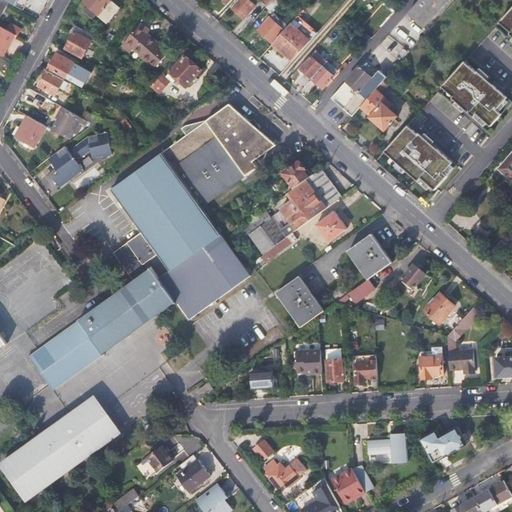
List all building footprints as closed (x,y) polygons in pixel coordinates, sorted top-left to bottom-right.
[(2,0),(4,1),(23,12),(28,2),(25,0),(2,0)] [(85,0),(84,2),(86,3),(95,11),(106,21),(118,9),(108,0),(85,0)] [(255,7),(247,0),(239,0),(233,8),(245,19),(255,7)] [(260,14),(267,20),(271,16),(284,0),(272,0),(267,6),(260,14)] [(420,0),(409,13),(424,27),(448,0),(420,0)] [(90,16),(95,11),(86,3),(81,8),(90,16)] [(511,33),(511,34),(511,8),(503,19),(511,26),(511,31),(511,32),(511,33)] [(249,26),(255,32),(267,20),(260,14),(249,26)] [(156,22),(147,15),(129,35),(138,43),(140,40),(162,59),(175,44),(153,25),(156,22)] [(287,30),(271,16),(267,20),(283,34),(287,30)] [(511,31),(511,26),(503,19),(501,22),(511,32),(511,31)] [(267,20),(255,32),(272,47),(273,45),(283,34),(267,20)] [(10,23),(6,30),(15,35),(16,36),(20,29),(10,23)] [(0,55),(1,56),(10,40),(11,41),(15,35),(6,30),(0,26),(0,55)] [(273,45),(293,63),(314,40),(301,28),(298,32),(290,26),(287,30),(283,34),(273,45)] [(75,33),(67,48),(83,57),(91,42),(75,33)] [(301,69),(313,80),(327,63),(315,53),(301,69)] [(65,78),(64,80),(70,83),(73,77),(68,74),(70,69),(74,71),(77,65),(57,54),(49,69),(65,78)] [(170,71),(186,86),(201,69),(185,55),(170,71)] [(467,70),(471,66),(466,61),(462,65),(467,70)] [(338,73),(327,63),(313,80),(324,90),(338,73)] [(492,126),(511,104),(511,99),(479,71),(478,72),(471,66),(467,70),(462,65),(446,84),(456,94),(454,96),(453,97),(475,116),(478,113),(492,126)] [(342,108),(352,117),(361,107),(376,90),(384,81),(387,78),(379,70),(372,77),(360,67),(347,82),(357,91),(342,108)] [(56,95),(64,80),(48,71),(40,85),(56,95)] [(168,82),(158,73),(153,79),(163,88),(168,82)] [(357,91),(347,82),(332,98),(342,108),(357,91)] [(456,94),(446,84),(443,86),(454,96),(456,94)] [(376,90),(361,107),(371,116),(370,117),(384,131),(397,116),(388,108),(392,104),(376,90)] [(200,123),(184,133),(184,134),(175,140),(174,138),(171,140),(173,142),(160,151),(161,152),(112,189),(144,232),(115,253),(131,274),(134,272),(137,276),(197,232),(211,221),(200,204),(198,201),(203,197),(205,200),(208,204),(259,166),(255,161),(277,144),(258,128),(255,130),(252,126),(251,127),(248,122),(250,121),(229,103),(211,116),(204,121),(200,123)] [(74,129),(81,118),(62,108),(56,119),(58,121),(52,131),(65,138),(67,135),(71,138),(76,130),(74,129)] [(85,112),(82,118),(93,124),(99,119),(85,112)] [(34,148),(46,127),(28,117),(16,137),(34,148)] [(179,126),(184,133),(200,123),(204,121),(203,119),(184,123),(179,126)] [(459,128),(466,134),(474,124),(467,119),(459,128)] [(258,128),(250,121),(248,122),(251,127),(252,126),(255,130),(258,128)] [(444,173),(453,163),(420,133),(418,135),(408,126),(385,152),(419,182),(422,178),(435,190),(448,176),(444,173)] [(84,171),(77,162),(91,151),(93,158),(112,154),(107,132),(89,136),(72,148),(68,149),(65,145),(49,158),(61,174),(54,179),(61,188),(84,171)] [(511,154),(499,169),(511,180),(511,154)] [(286,173),(296,188),(310,177),(311,177),(306,170),(308,169),(302,161),(286,173)] [(325,175),(321,169),(311,177),(310,177),(315,183),(325,175)] [(274,217),(268,209),(232,236),(238,245),(252,235),(265,253),(283,240),(341,196),(325,175),(315,183),(310,177),(296,188),(289,193),(295,201),(274,217)] [(347,229),(335,211),(318,224),(330,241),(347,229)] [(472,231),(483,242),(494,231),(481,220),(472,231)] [(249,275),(211,221),(197,232),(137,276),(140,280),(136,282),(28,361),(51,393),(53,391),(59,387),(175,303),(188,320),(249,275)] [(351,249),(371,278),(377,273),(394,261),(374,233),(351,249)] [(288,246),(283,240),(265,253),(270,260),(288,246)] [(405,279),(416,288),(427,274),(416,265),(405,279)] [(280,292),(303,326),(319,315),(326,310),(302,276),(280,292)] [(350,292),(355,299),(359,301),(378,287),(371,278),(350,292)] [(455,305),(442,293),(426,310),(440,322),(455,305)] [(458,349),(457,340),(457,332),(465,331),(482,313),(474,307),(448,335),(449,340),(451,371),(465,370),(465,373),(476,373),(474,348),(458,349)] [(444,373),(443,355),(442,347),(433,347),(433,356),(421,357),(422,378),(432,378),(432,374),(444,373)] [(312,374),(323,373),(321,349),(296,352),(298,373),(312,372),(312,374)] [(511,356),(497,357),(498,376),(511,375),(511,356)] [(343,359),(328,360),(329,382),(344,381),(343,359)] [(370,365),(356,365),(357,384),(366,384),(365,376),(371,375),(371,379),(379,378),(378,361),(370,361),(370,365)] [(273,388),(273,371),(252,372),(252,389),(273,388)] [(207,385),(198,391),(203,397),(214,389),(210,383),(207,385)] [(71,413),(49,428),(14,453),(15,454),(7,459),(11,464),(33,495),(117,435),(120,433),(94,396),(71,413)] [(420,439),(433,463),(467,444),(458,428),(441,437),(437,430),(420,439)] [(409,461),(408,432),(393,433),(393,438),(369,439),(370,454),(393,453),(394,462),(409,461)] [(257,449),(265,461),(276,453),(267,441),(257,449)] [(148,457),(159,472),(174,461),(163,446),(148,457)] [(199,461),(195,456),(180,466),(184,472),(178,477),(190,493),(212,477),(201,460),(199,461)] [(286,484),(290,488),(302,479),(294,467),(290,470),(285,464),(282,466),(278,460),(268,467),(272,472),(270,473),(281,488),(286,484)] [(362,464),(354,469),(367,493),(376,488),(362,464)] [(360,497),(367,493),(354,469),(333,480),(345,502),(358,494),(360,497)] [(327,498),(334,493),(324,477),(318,482),(323,491),(315,496),(319,502),(302,511),(301,511),(325,511),(327,511),(324,506),(330,503),(327,498)] [(486,511),(511,497),(511,490),(506,480),(477,497),(486,511)] [(230,498),(219,484),(197,500),(205,511),(233,511),(234,511),(227,501),(230,498)] [(123,497),(128,504),(139,497),(134,490),(123,497)] [(302,507),(317,499),(314,493),(299,501),(302,507)] [(485,511),(486,511),(477,497),(464,504),(454,510),(454,511),(485,511)]
